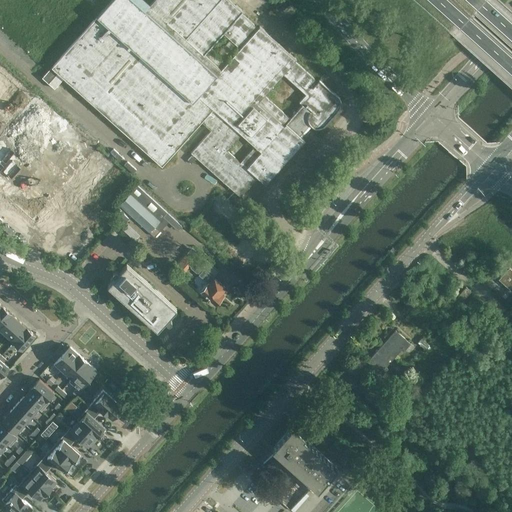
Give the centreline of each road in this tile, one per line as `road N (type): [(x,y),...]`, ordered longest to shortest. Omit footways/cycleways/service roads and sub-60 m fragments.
road 1 (tertiary): [(182,511),(489,165)]
road 2 (tertiary): [(191,392),(436,117)]
road 3 (trunk): [(320,0),(436,117)]
road 4 (tertiary): [(83,511),(191,392)]
road 5 (tertiary): [(182,385),(86,301)]
